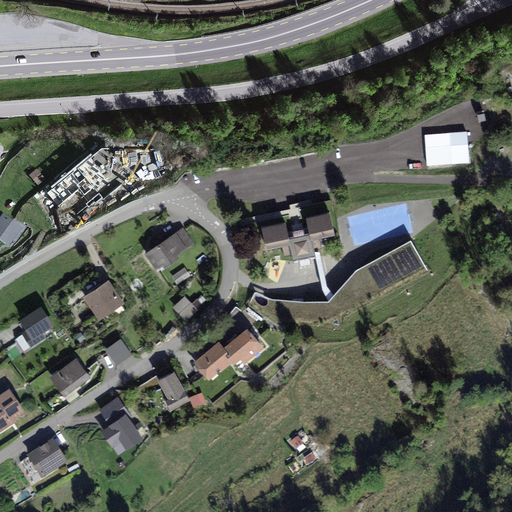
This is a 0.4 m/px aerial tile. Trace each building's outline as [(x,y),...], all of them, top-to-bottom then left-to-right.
[(467,130),(424,133),(427,165),(470,162),(467,130)] [(31,173),(40,183),(46,177),(38,167),(31,173)] [(332,211),(309,214),(315,249),(323,247),(321,235),(335,232),(332,211)] [(21,225),(4,212),(0,217),(0,234),(9,241),(21,225)] [(287,221),(266,225),(270,246),(280,244),(282,255),(294,253),(287,221)] [(191,245),(182,231),(146,253),(156,268),(165,263),(167,266),(178,259),(176,255),(191,245)] [(311,250),(308,237),(298,240),(300,252),(311,250)] [(425,271),(411,241),(356,270),(328,301),(270,300),(254,293),(247,306),(276,325),(322,327),(338,319),(425,271)] [(178,281),(190,272),(186,267),(174,275),(178,281)] [(122,303),(109,281),(85,296),(98,318),(122,303)] [(195,311),(184,298),(173,307),(184,320),(195,311)] [(53,328),(43,311),(22,324),(32,341),(53,328)] [(263,347),(249,330),(226,348),(221,342),(197,362),(211,379),(233,361),(235,364),(242,359),(245,363),(263,347)] [(129,355),(120,340),(107,347),(115,363),(129,355)] [(90,377),(77,359),(52,375),(64,394),(90,377)] [(189,398),(176,372),(161,379),(172,399),(166,402),(169,409),(189,398)] [(202,391),(190,396),(194,408),(207,403),(202,391)] [(24,414),(11,392),(0,398),(0,431),(14,424),(12,420),(24,414)] [(100,408),(110,425),(126,414),(129,419),(133,417),(120,396),(100,408)] [(129,419),(126,414),(110,425),(102,429),(112,445),(120,440),(125,448),(141,438),(129,419)] [(67,462),(55,442),(30,456),(42,476),(67,462)]
